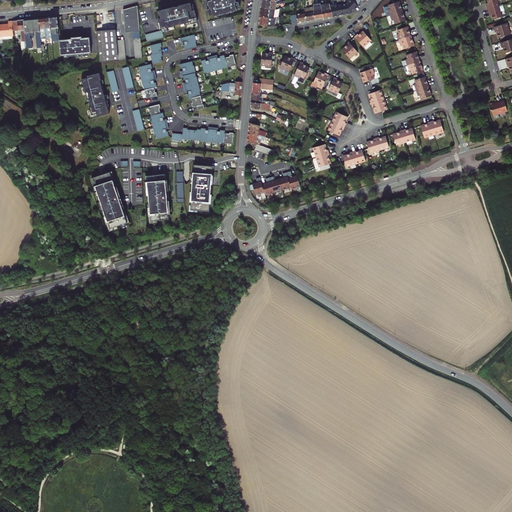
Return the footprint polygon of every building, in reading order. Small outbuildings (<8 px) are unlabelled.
[(211,0),(212,2),(208,3),(210,10),(208,11),(209,17),(213,16),(213,18),(237,12),(237,10),(240,9),(239,3),(236,3),(235,0),(211,0)] [(267,0),(261,0),(261,8),(275,10),(275,9),(276,4),(283,2),(282,0),(279,0),(276,1),(274,1),(267,0)] [(315,20),(324,18),(321,5),(323,5),(323,1),(320,0),(320,4),(314,4),(313,7),(313,10),(315,20)] [(343,5),(345,14),(351,13),(355,9),(353,7),(356,5),(352,0),(348,0),(347,1),(349,3),(347,4),(343,5)] [(486,10),(498,6),(495,0),(485,0),(486,2),(487,4),(485,5),(486,10)] [(402,11),(399,1),(385,6),(385,8),(387,16),(390,15),(402,11)] [(194,3),(160,9),(161,18),(159,18),(161,28),(198,21),(194,3)] [(333,16),(330,5),(330,3),(323,5),(321,5),(324,18),(333,16)] [(345,14),(343,5),(338,6),(337,4),(330,5),(333,16),(345,14)] [(490,13),(491,16),(492,20),(501,17),(498,6),(486,10),(487,14),(490,13)] [(139,32),(137,7),(122,10),(124,33),(139,32)] [(305,13),(307,21),(315,20),(313,10),(313,7),(306,9),(305,9),(305,13)] [(261,8),(260,16),(274,19),(276,18),(277,18),(278,8),(275,9),(275,10),(261,8)] [(406,20),(402,11),(390,15),(392,21),(394,20),(395,24),(406,20)] [(298,23),(307,21),(305,13),(296,15),(298,23)] [(260,16),(259,25),(267,26),(275,26),(276,18),(274,19),(260,16)] [(57,17),(50,18),(52,38),(52,41),(56,41),(55,27),(58,27),(57,17)] [(40,39),(39,19),(24,20),(26,44),(31,43),(31,38),(33,38),(33,35),(33,32),(35,32),(36,35),(37,45),(41,45),(40,39)] [(21,49),(27,48),(26,44),(24,20),(12,21),(13,31),(18,31),(19,33),(19,36),(20,36),(21,49)] [(8,24),(0,25),(0,36),(13,35),(12,21),(8,22),(8,24)] [(509,34),(506,23),(492,27),(494,32),(495,32),(497,38),(509,34)] [(397,35),(399,40),(411,36),(408,27),(397,30),(399,34),(397,35)] [(124,40),(117,40),(116,29),(96,31),(98,49),(99,62),(126,59),(124,40)] [(162,30),(146,34),(148,40),(164,36),(162,30)] [(354,37),(363,47),(371,40),(363,31),(358,35),(357,34),(354,37)] [(195,35),(180,38),(181,43),(184,42),(185,45),(183,45),(185,50),(197,47),(196,42),(195,35)] [(401,46),(403,45),(404,49),(415,45),(411,36),(399,40),(401,46)] [(91,53),(89,37),(81,38),(81,37),(71,37),(71,39),(59,40),(60,56),(64,56),(68,55),(69,57),(83,55),(83,54),(88,54),(91,53)] [(141,58),(140,41),(139,38),(133,39),(134,58),(141,58)] [(511,40),(511,39),(498,43),(499,48),(501,48),(503,54),(511,50),(511,40)] [(346,45),(342,49),(350,59),(358,52),(349,41),(345,44),(346,45)] [(162,47),(161,43),(150,45),(153,55),(151,55),(153,64),(162,62),(161,57),(162,57),(162,53),(162,52),(161,48),(162,47)] [(268,53),(262,52),(261,64),(265,64),(264,66),(271,67),(273,51),(268,51),(268,53)] [(406,59),(408,65),(420,61),(417,51),(406,55),(408,59),(406,59)] [(205,60),(201,61),(204,74),(223,69),(236,65),(233,55),(229,56),(229,57),(225,58),(224,55),(219,57),(220,58),(217,58),(217,55),(207,58),(208,61),(206,61),(205,60)] [(284,56),(279,67),(289,71),(295,59),(291,57),(290,58),(284,56)] [(511,56),(503,60),(505,68),(507,67),(509,73),(511,71),(511,56)] [(29,70),(28,67),(28,63),(16,64),(16,57),(0,59),(10,66),(16,66),(17,72),(29,70)] [(424,70),(420,61),(408,65),(410,70),(412,70),(413,74),(424,70)] [(183,71),(180,72),(181,77),(182,77),(183,81),(185,81),(185,83),(182,84),(184,93),(188,92),(188,95),(187,95),(188,100),(190,99),(191,104),(190,104),(191,108),(196,107),(196,111),(203,109),(199,92),(200,91),(197,78),(196,78),(195,73),(194,66),(193,66),(192,62),(180,65),(181,69),(182,69),(183,71)] [(304,63),(300,62),(294,76),(299,78),(300,76),(304,78),(309,67),(303,65),(304,63)] [(151,65),(139,67),(140,72),(139,72),(143,86),(144,86),(147,99),(158,97),(157,93),(155,93),(154,88),(157,88),(156,83),(154,83),(154,81),(157,80),(155,71),(151,72),(151,70),(152,69),(151,65)] [(129,67),(122,69),(127,89),(134,87),(129,67)] [(373,68),(360,73),(364,82),(375,78),(374,74),(375,74),(373,68)] [(107,73),(112,93),(119,91),(114,71),(107,73)] [(310,85),(316,88),(316,86),(322,89),(328,75),(324,73),(323,74),(318,71),(313,82),(312,81),(310,85)] [(98,115),(109,113),(108,106),(109,106),(107,101),(106,95),(106,94),(104,95),(103,91),(104,91),(102,84),(101,80),(99,73),(88,75),(88,77),(82,79),(83,80),(85,91),(88,99),(90,98),(92,106),(90,107),(91,110),(92,115),(97,113),(98,115)] [(417,90),(429,86),(426,76),(415,80),(417,84),(415,84),(417,90)] [(343,83),(337,80),(337,79),(334,77),(328,89),(337,94),(343,83)] [(259,82),(253,82),(252,93),(260,94),(261,88),(273,89),(274,80),(260,78),(259,82)] [(236,82),(235,83),(230,83),(226,83),(225,91),(229,91),(229,92),(235,92),(234,95),(241,96),(242,82),(236,82)] [(429,86),(417,90),(419,95),(421,95),(422,99),(433,95),(429,86)] [(370,100),(371,104),(383,100),(380,91),(369,94),(371,100),(370,100)] [(252,93),(251,102),(269,104),(270,100),(263,100),(263,98),(262,97),(262,94),(260,94),(252,93)] [(376,113),(386,109),(383,100),(371,104),(372,107),(374,107),(376,113)] [(493,102),(488,104),(490,111),(490,110),(492,115),(498,114),(498,115),(504,113),(504,112),(506,111),(503,100),(496,102),(497,103),(494,104),(494,103),(493,102)] [(160,105),(149,107),(152,121),(155,135),(156,135),(157,139),(169,136),(168,132),(167,132),(166,130),(169,129),(167,119),(164,120),(163,118),(165,118),(164,113),(161,114),(160,109),(161,109),(160,105)] [(145,130),(140,110),(133,111),(138,132),(145,130)] [(337,112),(332,121),(345,127),(346,124),(345,124),(346,121),(348,117),(337,112)] [(434,120),(430,121),(434,135),(444,132),(440,120),(434,122),(434,120)] [(328,130),(334,133),(339,136),(341,131),(342,129),(343,129),(345,127),(332,121),(328,130)] [(424,138),(434,135),(430,121),(426,122),(427,124),(420,126),(424,138)] [(249,123),(248,132),(259,135),(262,136),(266,137),(267,133),(259,130),(260,126),(249,123)] [(219,143),(233,144),(234,133),(229,132),(229,134),(225,133),(225,131),(220,130),(220,132),(218,131),(218,128),(208,127),(208,130),(206,130),(206,129),(201,128),(201,130),(197,129),(197,131),(187,130),(187,129),(183,128),(182,135),(172,134),(171,140),(182,141),(182,139),(204,141),(204,142),(219,143)] [(406,129),(402,130),(406,142),(415,139),(412,128),(406,130),(406,129)] [(406,142),(402,130),(399,131),(399,132),(393,134),(396,145),(406,142)] [(248,141),(257,144),(263,146),(264,143),(261,142),(258,141),(259,135),(248,132),(248,141)] [(386,136),(381,137),(380,138),(379,137),(376,138),(379,150),(389,147),(386,136)] [(370,153),(379,150),(376,138),(372,139),(373,140),(371,141),(367,142),(370,153)] [(255,150),(271,156),(273,149),(263,146),(257,144),(255,150)] [(313,148),(316,157),(329,153),(328,150),(327,150),(325,144),(313,148)] [(352,152),(356,164),(366,161),(362,150),(358,151),(356,152),(356,151),(352,152)] [(343,156),(344,160),(346,167),(356,164),(352,152),(349,153),(349,154),(347,154),(343,156)] [(329,153),(316,157),(319,167),(331,163),(329,157),(330,157),(329,153)] [(214,167),(196,166),(191,214),(210,215),(214,167)] [(291,171),(287,172),(291,187),(292,189),(301,186),(297,175),(292,176),(291,171)] [(129,226),(111,172),(90,179),(107,232),(129,226)] [(284,177),(279,178),(283,190),(291,187),(287,172),(283,173),(284,177)] [(169,217),(165,175),(148,177),(151,220),(169,217)] [(273,176),(270,177),(274,192),(283,190),(279,178),(275,180),(273,176)] [(254,189),(256,195),(260,194),(261,199),(266,197),(265,195),(262,184),(260,177),(256,179),(257,182),(252,184),(253,185),(254,189)] [(267,182),(262,184),(265,195),(274,192),(270,177),(266,179),(267,182)]
